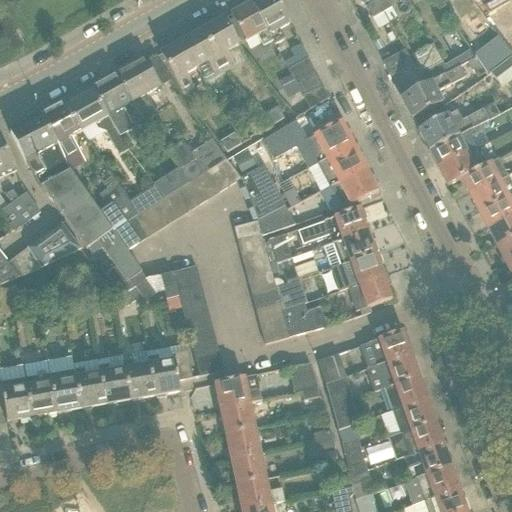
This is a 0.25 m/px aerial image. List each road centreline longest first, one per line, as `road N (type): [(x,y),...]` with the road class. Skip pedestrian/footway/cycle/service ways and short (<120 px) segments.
road 1 (residential): [(465,287),(317,0)]
road 2 (residential): [(499,511),(432,309),(465,287)]
road 3 (residential): [(193,511),(178,450),(167,440),(0,475)]
road 4 (tertiary): [(0,101),(187,0)]
